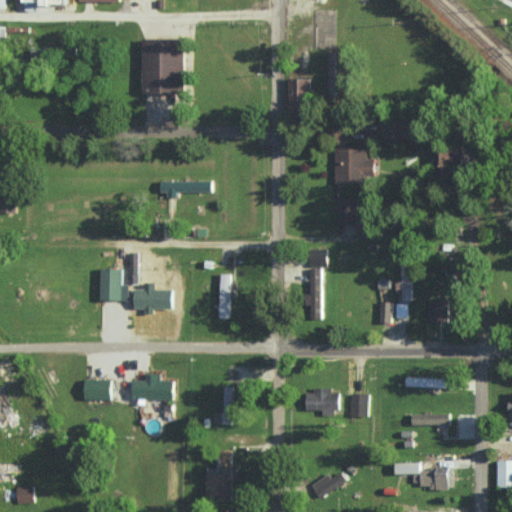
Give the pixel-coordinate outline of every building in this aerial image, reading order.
[(0,0),(10,0),(10,8),(0,8),(0,0)] [(70,0),(27,0),(27,12),(39,12),(39,5),(45,5),(45,9),(63,9),(63,5),(70,5),(70,0)] [(146,39),(187,39),(187,93),(146,93),(146,39)] [(328,95),(344,95),(345,50),(329,50),(328,95)] [(290,78),(290,105),(310,105),(309,78),(290,78)] [(368,147),(336,147),(335,180),(375,181),(375,157),(368,157),(368,147)] [(471,148),(435,148),(435,174),(472,173),(471,148)] [(213,180),(162,180),(162,194),(179,194),(179,190),(213,191),(213,180)] [(1,212),(17,212),(17,193),(0,193),(1,212)] [(339,223),(358,224),(358,198),(339,198),(339,223)] [(131,282),(139,283),(140,251),(131,251),(131,282)] [(403,300),(412,300),(411,251),(402,252),(403,300)] [(123,267),(102,267),(101,299),(130,300),(130,284),(122,284),(123,267)] [(322,267),(311,267),(312,318),(323,317),(322,267)] [(150,299),(144,298),(144,308),(149,308),(149,322),(160,322),(161,271),(150,271),(150,299)] [(231,273),(221,272),(220,316),(230,317),(231,273)] [(429,298),(429,321),(450,321),(449,297),(429,298)] [(381,321),(393,321),(393,301),(381,301),(381,321)] [(408,317),(408,303),(397,302),(396,316),(408,317)] [(134,379),(133,398),(174,398),(174,380),(158,380),(159,372),(147,372),(147,379),(134,379)] [(452,378),(407,376),(407,385),(451,387),(452,378)] [(112,398),(112,378),(86,379),(86,399),(112,398)] [(233,423),(234,386),(225,385),(224,412),(216,411),(216,423),(233,423)] [(306,410),(340,411),(341,392),(332,391),(332,389),(307,387),(306,410)] [(0,390),(0,402),(8,428),(17,425),(6,389),(0,390)] [(370,393),(353,392),(352,414),(370,415),(370,393)] [(413,413),(413,424),(450,423),(450,412),(413,413)] [(207,467),(208,499),(233,499),(232,449),(222,449),(222,458),(217,458),(218,467),(207,467)] [(511,459),(498,460),(499,486),(511,485),(511,459)] [(451,467),(421,467),(421,461),(397,461),(397,472),(413,472),(413,486),(450,486),(451,467)] [(18,462),(0,462),(0,472),(19,472),(18,462)] [(347,479),(341,471),(333,477),(329,472),(312,484),(322,497),(347,479)] [(18,486),(19,503),(36,502),(35,485),(18,486)]
